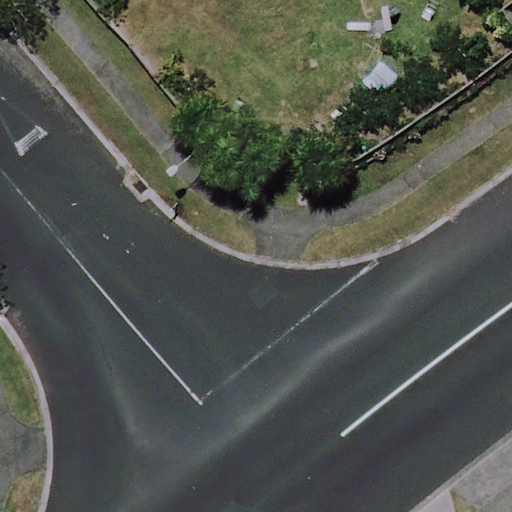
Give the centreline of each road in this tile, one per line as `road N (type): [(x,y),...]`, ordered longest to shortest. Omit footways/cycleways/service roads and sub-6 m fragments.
road 1 (residential): [(274,487),(0,164)]
road 2 (residential): [(274,487),(511,307)]
